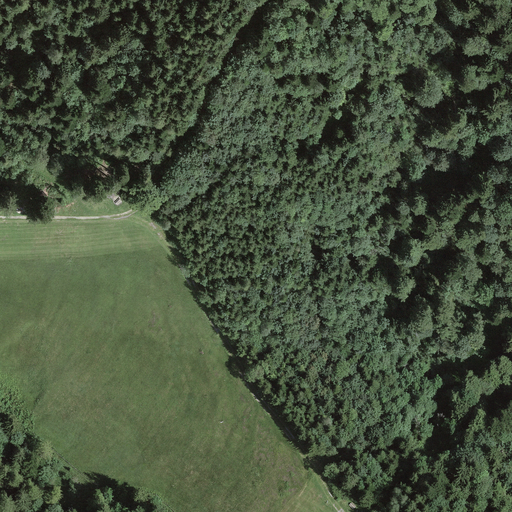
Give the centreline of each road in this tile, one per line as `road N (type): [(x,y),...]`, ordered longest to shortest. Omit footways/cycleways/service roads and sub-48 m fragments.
road 1 (track): [(118,217),(149,194),(220,59),(272,0)]
road 2 (track): [(0,130),(34,164),(118,217)]
